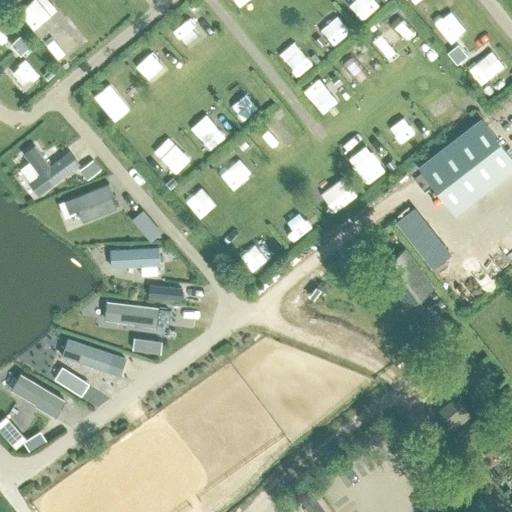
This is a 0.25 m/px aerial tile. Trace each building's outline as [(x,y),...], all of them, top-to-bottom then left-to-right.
[(367,0),(377,10),(387,0),(367,0)] [(466,0),(448,17),(463,33),(481,16),(466,0)] [(352,11),(332,20),(340,37),(360,27),(352,11)] [(196,40),(213,27),(202,12),(185,25),(196,40)] [(404,47),(418,35),(399,15),(386,27),(404,47)] [(173,34),(163,40),(172,54),(182,48),(173,34)] [(368,65),(378,56),(366,44),(357,52),(368,65)] [(114,91),(127,99),(133,89),(119,81),(114,91)] [(255,107),(265,99),(257,87),(246,95),(255,107)] [(446,96),(451,112),(468,107),(463,91),(446,96)] [(422,109),(405,115),(414,138),(430,132),(422,109)] [(292,112),(271,131),(286,147),(306,127),(292,112)] [(215,115),(204,122),(220,143),(230,136),(215,115)] [(195,144),(179,154),(186,165),(202,155),(195,144)] [(254,153),(237,163),(247,180),(265,169),(254,153)] [(99,168),(92,159),(79,169),(86,178),(99,168)] [(351,169),(326,188),(339,204),(364,185),(351,169)] [(217,178),(203,189),(216,205),(230,194),(217,178)] [(310,204),(292,216),(304,234),(322,221),(310,204)] [(270,238),(259,249),(272,262),(283,251),(270,238)] [(378,268),(407,306),(432,288),(404,249),(378,268)] [(167,285),(166,298),(180,299),(181,286),(167,285)] [(161,340),(147,338),(146,351),(160,353),(161,340)] [(88,383),(76,376),(69,387),(81,394),(88,383)] [(452,428),(471,414),(457,394),(438,409),(452,428)] [(25,438),(17,428),(6,437),(14,447),(25,438)] [(324,511),(314,498),(308,490),(298,497),(304,506),(308,511),(324,511)]
